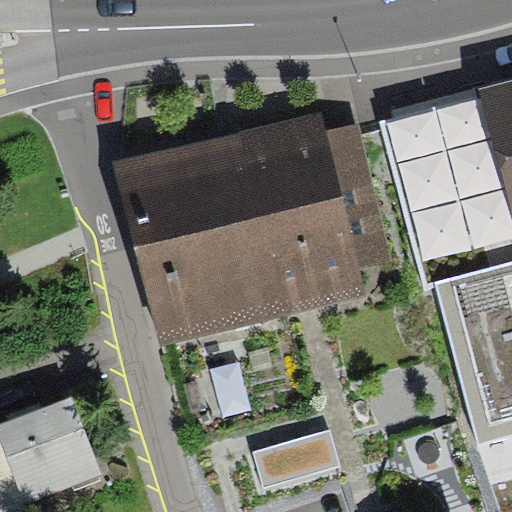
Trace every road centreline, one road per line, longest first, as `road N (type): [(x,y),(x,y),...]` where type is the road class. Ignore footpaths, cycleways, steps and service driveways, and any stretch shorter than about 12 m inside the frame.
road 1 (residential): [(58,32),(61,84),(176,511)]
road 2 (secondary): [(489,0),(381,18),(58,32)]
